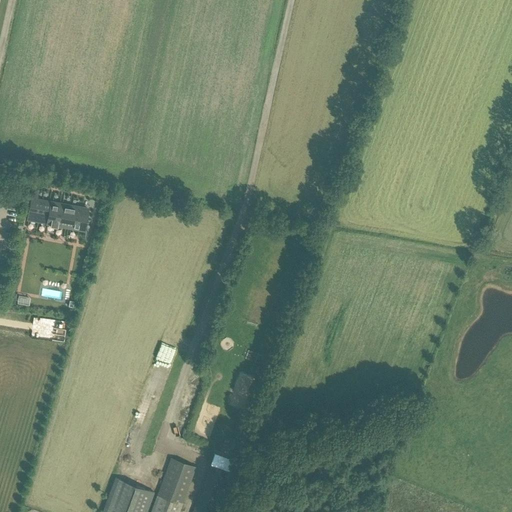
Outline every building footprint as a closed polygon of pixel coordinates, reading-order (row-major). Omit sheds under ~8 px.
[(83,230),(87,208),(31,198),(28,216),(48,219),(47,223),(50,224),(50,225),(57,226),(57,225),(83,230)] [(197,286),(182,281),(179,289),(194,295),(197,286)] [(171,457),(150,511),(178,511),(195,467),(171,457)] [(207,470),(191,511),(215,511),(228,478),(207,470)] [(115,478),(102,511),(146,511),(154,492),(115,478)]
